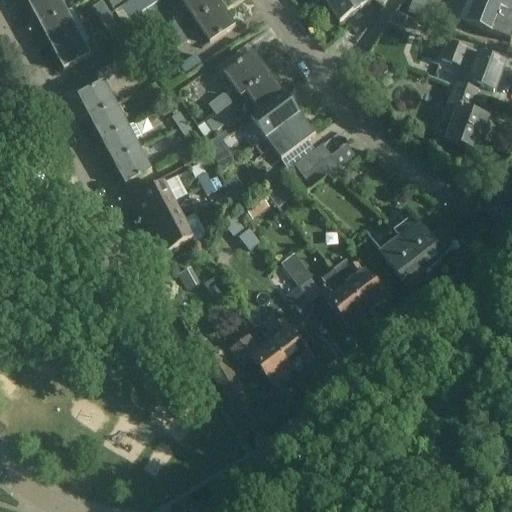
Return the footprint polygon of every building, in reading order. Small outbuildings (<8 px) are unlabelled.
[(40,27),(66,13),(59,0),(37,0),(28,5),(40,27)] [(110,15),(100,0),(90,6),(100,21),(110,15)] [(121,0),(107,0),(113,9),(123,2),(121,0)] [(159,0),(134,0),(126,6),(122,8),(130,22),(161,2),(159,0)] [(221,8),(215,0),(185,0),(181,3),(195,25),(221,8)] [(326,0),(324,1),(341,25),(371,5),(367,0),(326,0)] [(373,0),(372,2),(382,9),(387,0),(373,0)] [(432,0),(415,0),(408,17),(431,27),(442,4),(432,0)] [(510,45),(511,40),(511,0),(476,0),(466,27),(510,45)] [(195,25),(210,46),(235,29),(221,8),(195,25)] [(52,50),(78,36),(66,13),(40,27),(52,50)] [(121,30),(110,15),(100,21),(110,36),(121,30)] [(174,24),(158,35),(164,45),(181,34),(174,24)] [(181,34),(164,45),(171,55),(187,44),(181,34)] [(52,50),(63,72),(90,58),(78,36),(52,50)] [(456,91),(476,98),(480,88),(494,94),(504,67),(448,46),(442,63),(463,71),(456,91)] [(142,65),(140,61),(137,55),(128,60),(133,70),(142,65)] [(202,66),(196,56),(180,67),(185,76),(202,66)] [(270,77),(254,56),(225,78),(240,99),(270,77)] [(0,102),(9,99),(0,75),(0,102)] [(240,99),(241,99),(246,95),(261,115),(285,97),(270,77),(240,99)] [(116,106),(104,84),(77,98),(89,120),(116,106)] [(156,85),(144,91),(153,104),(164,98),(156,85)] [(456,91),(444,124),(453,128),(448,142),(475,153),(487,122),(469,115),(476,98),(456,91)] [(216,119),(223,114),(232,107),(224,96),(208,108),(216,119)] [(285,97),(261,115),(251,123),(266,141),(299,117),(285,97)] [(128,129),(116,106),(89,120),(101,143),(128,129)] [(162,118),(169,114),(167,109),(159,113),(162,118)] [(223,114),(216,119),(206,126),(214,137),(230,125),(223,114)] [(179,115),(171,121),(178,132),(187,126),(180,115),(179,115)] [(281,163),(315,138),(299,117),(266,141),(267,143),(256,152),(261,160),(273,151),(281,163)] [(128,129),(101,143),(113,165),(140,151),(135,142),(142,138),(135,125),(128,129)] [(187,126),(178,132),(186,143),(194,137),(187,126)] [(209,147),(212,151),(229,139),(225,134),(209,147)] [(298,173),(303,180),(322,166),(330,158),(322,147),(294,168),(294,169),(285,176),(289,181),(298,173)] [(195,149),(177,159),(183,169),(200,160),(195,149)] [(113,165),(125,188),(151,173),(140,151),(113,165)] [(214,163),(221,174),(237,163),(229,152),(214,163)] [(322,166),(303,180),(311,191),(329,177),(330,176),(322,166)] [(206,177),(197,182),(202,189),(210,185),(206,177)] [(164,185),(132,202),(133,203),(142,220),(174,204),(187,197),(177,178),(164,185)] [(225,188),(240,209),(264,191),(256,181),(242,191),(235,181),(225,188)] [(294,199),(281,183),(266,195),(278,211),(294,199)] [(210,185),(202,189),(207,199),(216,194),(210,185)] [(219,202),(211,207),(216,216),(225,212),(219,202)] [(142,220),(152,239),(183,223),(174,204),(142,220)] [(183,223),(152,239),(161,258),(193,241),(196,246),(205,235),(196,216),(183,223)] [(233,220),(224,227),(233,239),(242,232),(233,220)] [(412,220),(393,235),(424,274),(443,260),(442,259),(451,252),(452,246),(452,242),(448,236),(442,234),(436,234),(428,241),(412,220)] [(249,233),(240,241),(249,253),(259,246),(249,233)] [(393,235),(375,249),(380,255),(406,288),(424,274),(393,235)] [(311,280),(294,258),(281,268),(298,290),(300,288),(309,281),(311,280)] [(344,291),(366,318),(386,303),(385,302),(396,294),(381,278),(372,284),(357,265),(349,271),(357,281),(344,291)] [(347,333),(366,318),(344,291),(335,298),(327,288),(319,294),(318,295),(320,298),(347,333)] [(303,322),(315,312),(298,290),(286,299),(303,322)] [(281,339),(270,347),(292,376),(294,374),(297,375),(302,371),(302,368),(311,361),(289,333),(281,323),(273,329),(281,339)] [(249,339),(230,354),(244,370),(253,364),(273,390),(283,383),(286,384),(290,380),(290,377),(292,376),(270,347),(260,355),(253,345),(249,339)] [(205,365),(206,365),(216,358),(208,345),(197,351),(205,365)] [(216,358),(206,365),(229,403),(243,394),(220,356),(216,358)]
